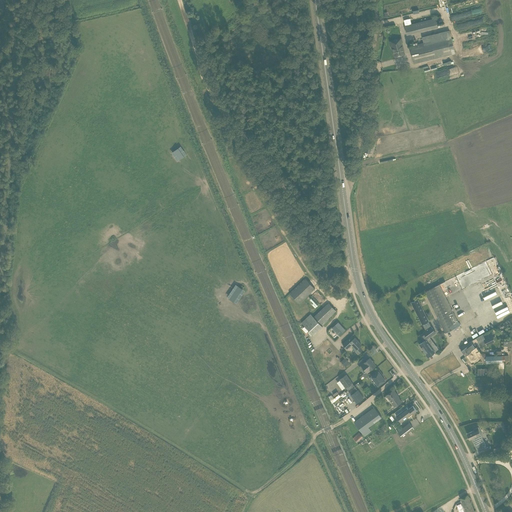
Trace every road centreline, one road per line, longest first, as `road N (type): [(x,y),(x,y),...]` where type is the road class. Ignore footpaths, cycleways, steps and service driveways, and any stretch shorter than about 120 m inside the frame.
road 1 (secondary): [(485,511),(443,419),(364,301),(314,0)]
road 2 (track): [(348,511),(314,438),(252,493),(1,346)]
road 3 (track): [(353,264),(328,247),(210,93),(179,0)]
road 4 (track): [(366,0),(346,185)]
road 5 (track): [(314,438),(247,282)]
